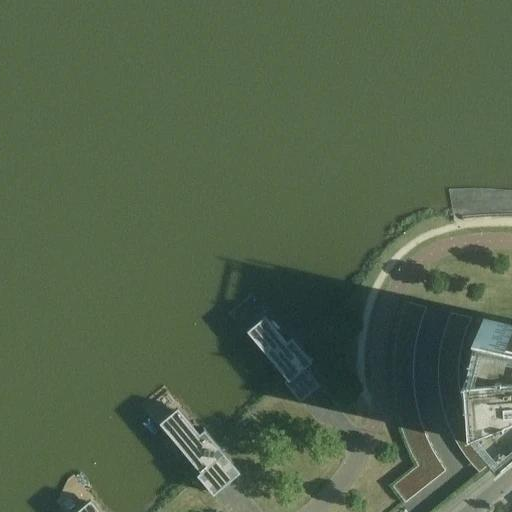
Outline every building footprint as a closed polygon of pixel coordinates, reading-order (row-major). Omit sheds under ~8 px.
[(299,401),(319,384),(303,366),(309,361),(310,363),(312,362),(290,336),(285,340),(264,314),(245,329),(286,379),(283,381),(299,401)] [(511,324),(479,317),(478,319),(475,326),(471,336),(468,346),(467,354),(466,363),(465,372),(466,382),(467,392),(469,401),(471,408),(476,419),(479,427),(484,434),(489,441),(494,448),(502,455),(511,446),(511,324)] [(212,493),(231,476),(216,458),(221,453),(223,455),(224,454),(203,428),(198,432),(176,406),(158,421),(199,470),(195,473),(212,493)] [(245,489),(259,493),(263,482),(248,477),(245,489)] [(100,511),(89,498),(71,511),(100,511)]
